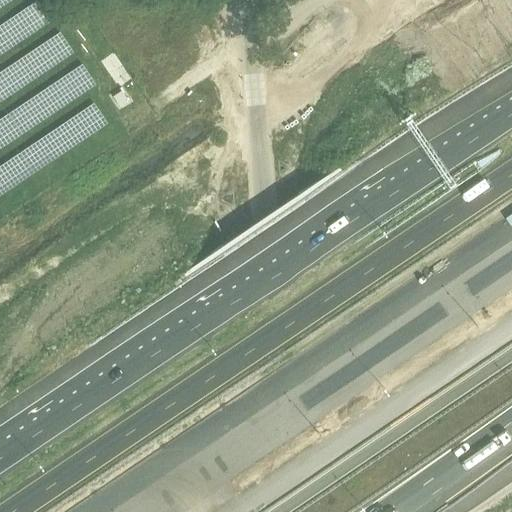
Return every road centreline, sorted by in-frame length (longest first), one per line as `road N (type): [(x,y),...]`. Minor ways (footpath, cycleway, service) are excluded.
road 1 (motorway): [(511,113),(0,459)]
road 2 (motorway): [(511,180),(21,511)]
road 3 (unclassified): [(293,511),(246,0)]
road 4 (motorway): [(511,258),(137,511)]
road 5 (motorway): [(264,511),(511,344)]
road 6 (motorway): [(390,511),(511,429)]
